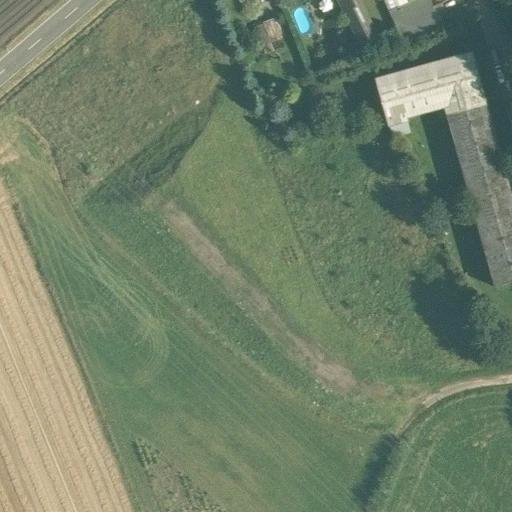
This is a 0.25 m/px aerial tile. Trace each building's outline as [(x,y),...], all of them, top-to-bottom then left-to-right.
[(356,0),(338,0),(362,48),(377,41),(356,0)] [(383,0),(404,49),(444,32),(437,18),(410,30),(400,8),(409,4),(406,0),(383,0)] [(428,0),(421,0),(409,6),(409,4),(400,8),(410,30),(437,18),(428,0)] [(257,30),(268,57),(277,53),(274,45),(285,40),(278,22),(257,30)] [(471,54),(376,80),(389,128),(407,122),(404,113),(453,99),(457,113),(484,106),(482,98),(483,98),(471,54)] [(404,113),(407,122),(446,110),(447,116),(457,113),(453,99),(404,113)] [(457,113),(447,116),(495,289),(511,284),(511,201),(485,106),(484,106),(457,113)]
